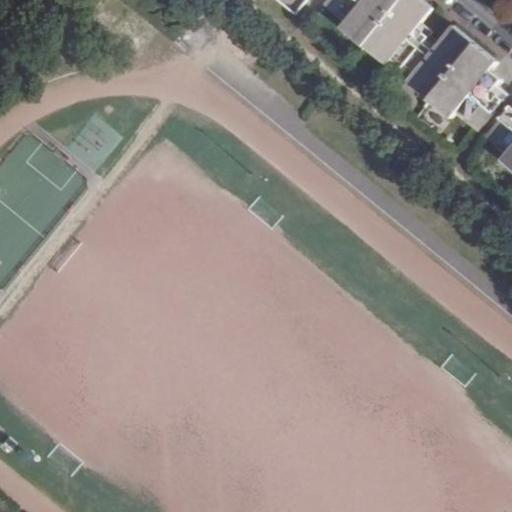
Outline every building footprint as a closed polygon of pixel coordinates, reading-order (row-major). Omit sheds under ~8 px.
[(280,0),(297,13),(307,0),(280,0)] [(330,0),(326,5),(348,22),(343,27),(389,64),(393,58),(414,76),(410,81),(455,118),(459,113),(481,131),(496,112),(483,103),(489,96),(502,79),(493,71),(500,63),(455,26),(434,51),(430,56),(420,47),(409,39),(414,34),(434,9),(423,0),(330,0)] [(419,38),(414,34),(409,39),(420,47),(424,43),(429,36),(424,32),(419,38)] [(430,56),(434,51),(424,43),(420,47),(430,56)] [(483,103),(496,112),(506,100),(499,95),(495,101),(489,96),(483,103)] [(511,125),(504,119),(489,138),(509,155),(506,160),(511,164),(511,125)]
